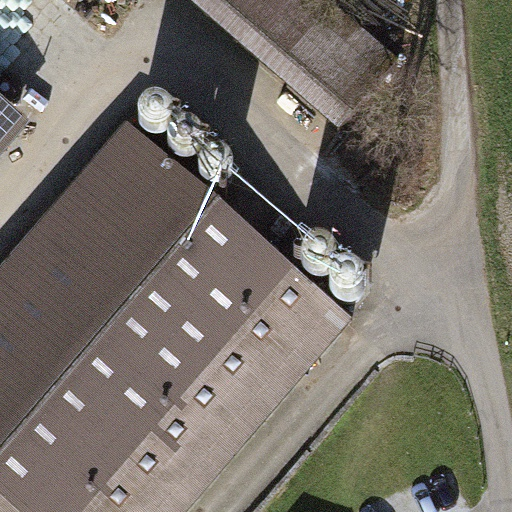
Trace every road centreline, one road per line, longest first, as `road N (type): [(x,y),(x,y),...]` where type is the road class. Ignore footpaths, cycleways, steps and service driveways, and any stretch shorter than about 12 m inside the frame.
road 1 (track): [(0,253),(162,74),(468,312)]
road 2 (track): [(496,511),(468,312),(443,0)]
